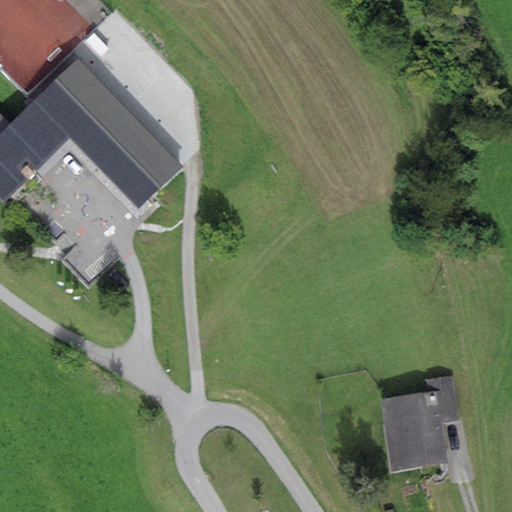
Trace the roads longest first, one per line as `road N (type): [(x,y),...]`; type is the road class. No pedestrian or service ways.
road 1 (track): [(491,511),(490,460),(411,101),(375,27),(352,0)]
road 2 (residential): [(189,426),(143,373),(22,309),(0,289)]
road 3 (residential): [(189,426),(210,414),(239,418),(312,511)]
